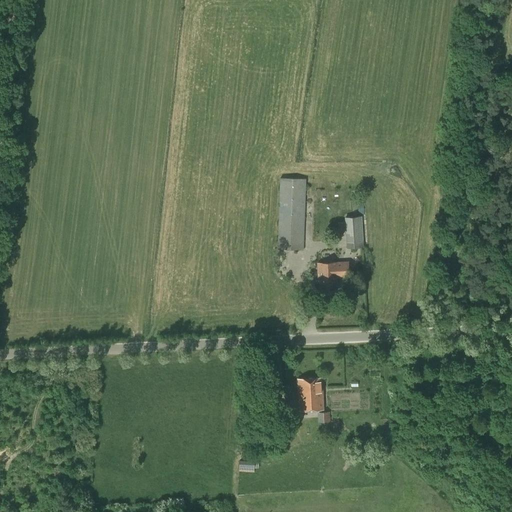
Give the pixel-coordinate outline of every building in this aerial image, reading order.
[(303,249),(306,179),(280,178),(278,249),(303,249)] [(347,248),(363,247),(361,216),(345,217),(347,248)] [(338,289),(337,277),(350,276),(350,261),(318,263),(318,278),(320,278),(320,290),(338,289)] [(300,410),(323,409),(321,377),(298,379),(300,410)] [(330,411),(319,412),(319,422),(330,422),(330,411)] [(279,437),(279,432),(276,432),(277,416),(256,415),(255,445),(264,445),(264,443),(266,443),(266,445),(276,445),(276,437),(279,437)] [(238,472),(254,473),(254,463),(239,463),(238,472)]
